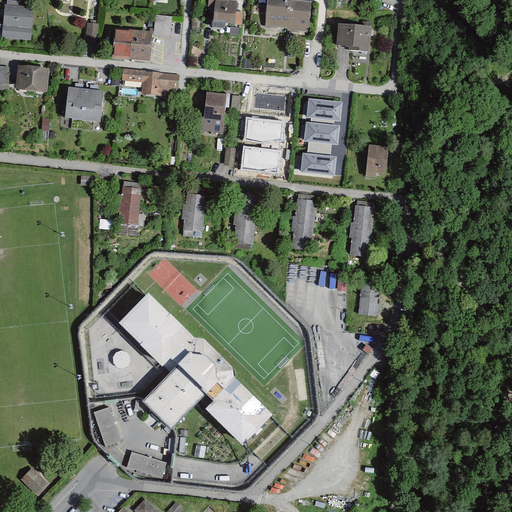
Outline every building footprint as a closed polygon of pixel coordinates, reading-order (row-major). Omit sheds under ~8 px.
[(232,0),(210,0),(209,12),(215,13),(213,29),(226,30),(227,25),(242,27),(244,14),(238,13),(239,3),(232,2),(232,0)] [(294,0),(270,0),(268,29),(285,31),(285,35),(307,38),(311,5),(294,4),(294,0)] [(34,42),(37,8),(7,5),(4,38),(34,42)] [(158,16),(156,36),(172,38),(174,18),(158,16)] [(97,41),(99,24),(88,23),(86,40),(97,41)] [(374,29),(341,26),(339,49),(350,50),(350,52),(372,54),(374,29)] [(118,33),(115,60),(152,64),(154,36),(118,33)] [(50,94),(52,72),(21,68),(19,91),(50,94)] [(181,77),(124,71),(123,81),(145,84),(144,96),(166,99),(167,94),(179,95),(181,77)] [(100,120),(103,93),(69,89),(66,116),(100,120)] [(285,97),(256,93),(254,108),(284,111),(285,97)] [(228,97),(207,95),(205,119),(203,119),(201,132),(225,134),(228,97)] [(342,103),(309,99),(307,117),(340,121),(342,103)] [(285,122),(247,118),(245,140),(264,143),(283,141),(285,122)] [(339,126),(307,122),(305,140),(337,144),(339,126)] [(282,150),(244,146),(242,169),(279,174),(282,150)] [(391,149),(370,147),(367,179),(377,180),(378,175),(389,176),(391,149)] [(237,150),(227,149),(225,167),(235,168),(237,150)] [(336,157),(304,153),(302,172),(334,175),(336,157)] [(119,208),(140,210),(143,190),(124,188),(123,196),(120,196),(119,208)] [(185,206),(184,216),(206,218),(209,196),(190,194),(188,206),(185,206)] [(236,219),(257,221),(259,196),(241,194),(239,212),(237,212),(236,219)] [(294,224),(315,226),(317,199),(299,197),(297,218),(295,218),(294,224)] [(352,224),(352,231),(374,234),(377,208),(357,206),(355,224),(352,224)] [(138,231),(140,210),(119,208),(118,216),(121,216),(119,229),(138,231)] [(203,241),(206,218),(184,216),(183,221),(187,222),(184,238),(203,241)] [(254,247),(257,221),(236,219),(235,227),(237,227),(235,246),(254,247)] [(313,252),(315,226),(294,224),(293,231),(296,231),(294,250),(313,252)] [(371,260),(374,234),(352,231),(351,239),(353,239),(351,257),(371,260)] [(385,285),(363,282),(359,318),(381,320),(385,285)] [(145,294),(116,324),(161,367),(167,360),(175,368),(139,404),(167,432),(202,397),(210,405),(203,411),(240,447),(270,416),(145,294)] [(109,409),(95,414),(107,449),(122,443),(109,409)] [(133,454),(128,468),(162,479),(167,465),(133,454)] [(37,464),(22,479),(40,497),(55,481),(37,464)] [(160,511),(149,501),(139,511),(160,511)]
